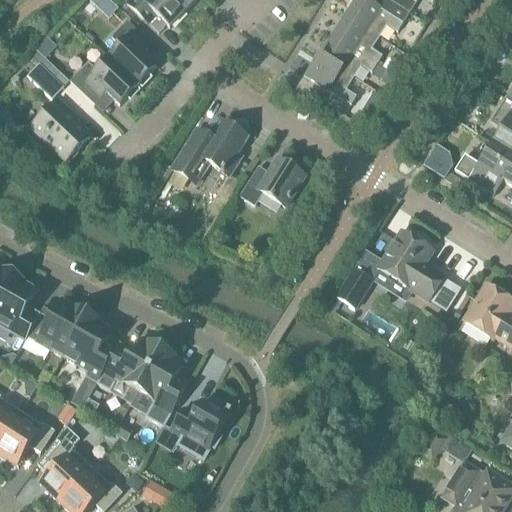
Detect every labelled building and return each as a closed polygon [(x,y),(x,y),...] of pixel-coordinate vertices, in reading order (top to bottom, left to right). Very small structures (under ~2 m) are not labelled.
[(106,0),(88,0),(89,0),(102,13),(107,8),(115,15),(119,11),(106,0)] [(186,14),(171,0),(132,0),(126,6),(144,23),(152,15),(169,31),(186,14)] [(171,0),(186,14),(198,0),(171,0)] [(397,34),(409,16),(383,0),(370,0),(368,4),(361,0),(355,0),(344,18),(379,40),(386,28),(397,34)] [(383,0),(409,16),(418,0),(383,0)] [(371,52),(379,40),(344,18),(332,37),(367,59),(377,66),(381,58),(371,52)] [(108,62),(138,90),(156,70),(150,65),(159,55),(127,24),(109,44),(117,52),(108,62)] [(372,74),(377,66),(367,59),(332,37),(318,59),(353,81),(361,67),(372,74)] [(345,93),(353,81),(318,59),(305,80),(315,86),(309,96),(344,118),(355,100),(345,93)] [(119,109),(138,90),(108,62),(96,74),(88,66),(69,85),(91,105),(103,93),(119,109)] [(383,71),(394,78),(399,69),(388,62),(383,71)] [(50,103),(62,91),(38,68),(27,80),(50,103)] [(389,86),(394,78),(383,71),(378,79),(389,86)] [(492,146),(511,158),(511,106),(504,102),(489,125),(501,133),(492,146)] [(71,164),(77,157),(76,154),(90,140),(68,120),(70,117),(56,104),(30,132),(66,165),(68,163),(71,164)] [(367,107),(362,115),(373,121),(378,114),(367,107)] [(234,134),(222,126),(214,138),(211,136),(208,141),(196,133),(172,173),(188,183),(201,162),(229,179),(241,160),(237,157),(246,142),(245,141),(244,137),(238,133),(234,134)] [(511,190),(511,158),(492,146),(478,168),(464,159),(454,174),(487,195),(497,181),(511,190)] [(434,148),(422,168),(441,180),(447,171),(444,154),(434,148)] [(304,180),(277,163),(268,177),(258,170),(239,201),(254,210),(262,197),(285,211),(304,180)] [(461,193),(465,187),(450,177),(446,184),(461,193)] [(216,199),(210,209),(221,215),(227,205),(216,199)] [(221,235),(218,242),(227,245),(229,238),(221,235)] [(445,313),(459,291),(423,268),(432,255),(401,236),(378,273),(429,305),(430,303),(445,313)] [(0,301),(13,278),(5,274),(2,278),(0,276),(0,301)] [(13,278),(0,301),(0,327),(26,343),(36,324),(27,319),(39,297),(24,289),(26,285),(13,278)] [(511,320),(508,318),(511,312),(511,305),(486,289),(463,325),(492,344),(494,341),(511,352),(511,320)] [(85,321),(65,309),(56,325),(45,319),(31,343),(45,351),(50,342),(68,352),(85,321)] [(106,333),(85,321),(68,352),(85,362),(80,371),(94,379),(108,354),(97,349),(106,333)] [(143,343),(141,347),(137,344),(131,354),(119,348),(97,387),(110,394),(131,406),(138,395),(161,353),(143,343)] [(179,364),(161,353),(138,395),(154,404),(145,420),(163,430),(182,397),(170,390),(182,370),(177,367),(179,364)] [(0,400),(1,400),(0,399),(0,448),(15,424),(0,413),(0,400)] [(88,402),(82,413),(91,420),(99,408),(88,402)] [(208,410),(200,406),(194,417),(183,411),(170,433),(181,440),(176,448),(203,463),(210,450),(213,452),(221,439),(218,438),(230,416),(211,404),(208,410)] [(35,437),(15,424),(0,448),(0,458),(17,469),(29,450),(40,457),(54,435),(42,427),(35,437)] [(511,427),(501,444),(511,451),(511,427)] [(445,443),(435,436),(422,455),(432,462),(440,449),(445,443)] [(65,443),(47,462),(56,471),(40,488),(60,506),(92,472),(91,471),(84,478),(67,462),(76,453),(65,443)] [(483,478),(464,466),(442,501),(454,508),(451,511),(503,511),(511,499),(511,489),(486,473),(483,478)] [(110,489),(92,472),(60,506),(65,511),(89,511),(94,507),(98,511),(107,511),(122,497),(111,487),(110,489)] [(135,477),(126,486),(135,495),(143,485),(135,477)] [(150,484),(141,499),(159,509),(167,493),(150,484)]
